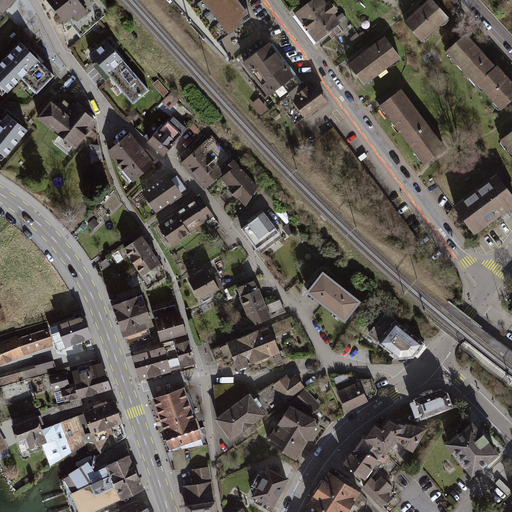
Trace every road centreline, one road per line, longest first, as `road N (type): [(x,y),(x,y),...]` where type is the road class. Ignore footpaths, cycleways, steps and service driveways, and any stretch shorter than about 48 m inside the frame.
road 1 (residential): [(491,282),(465,263),(273,0)]
road 2 (residential): [(415,378),(332,363),(260,376),(180,377),(127,392)]
road 3 (primary): [(127,392),(78,269),(0,195)]
road 4 (tertiary): [(292,511),(326,453),(415,378)]
road 5 (primary): [(170,511),(127,392)]
